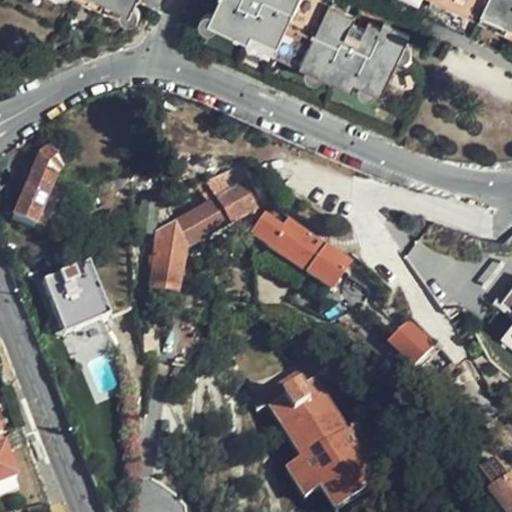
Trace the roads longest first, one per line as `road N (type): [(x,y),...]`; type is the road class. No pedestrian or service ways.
road 1 (residential): [(146,65),(186,73),(441,172),(511,183)]
road 2 (residential): [(511,207),(475,214),(375,197),(357,209),(480,379)]
road 3 (tertiary): [(4,314),(85,511)]
road 4 (residential): [(0,122),(90,74),(146,65)]
